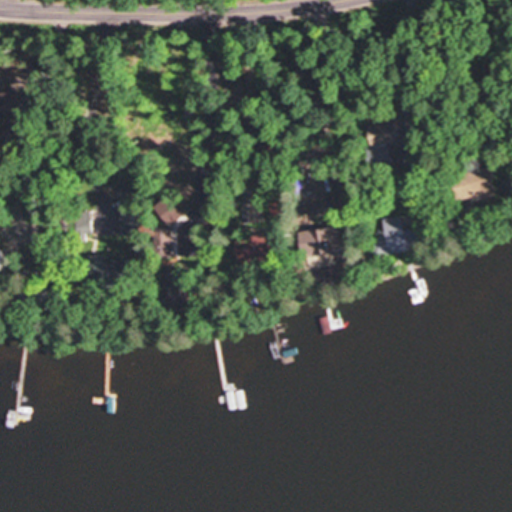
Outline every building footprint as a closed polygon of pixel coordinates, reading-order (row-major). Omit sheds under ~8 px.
[(372,125),(373,158),(401,157),(399,124),(372,125)] [(327,204),(323,160),(307,162),(311,206),(327,204)] [(493,169),(453,176),(458,202),(498,195),(493,169)] [(80,234),(94,233),(93,213),(79,213),(80,234)] [(375,240),(380,258),(412,251),(404,216),(385,220),(388,237),(375,240)] [(174,228),(156,228),(156,253),(174,253),(174,228)] [(275,260),(271,236),(237,241),(240,266),(275,260)] [(335,274),(335,250),(306,250),(306,274),(335,274)] [(108,276),(125,276),(125,269),(113,269),(113,264),(108,264),(108,276)] [(171,309),(196,309),(196,274),(171,274),(171,309)]
